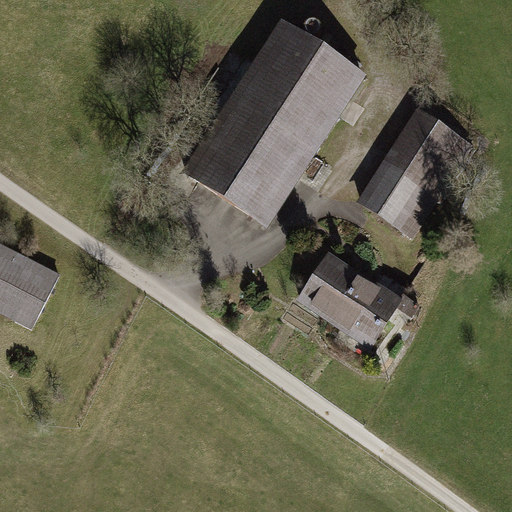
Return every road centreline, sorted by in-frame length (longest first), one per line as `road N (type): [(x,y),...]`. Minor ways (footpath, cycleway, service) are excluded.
road 1 (unclassified): [(0,181),(359,433)]
road 2 (track): [(178,306),(205,265),(265,249),(340,193),(393,100)]
road 3 (track): [(359,433),(467,511)]
